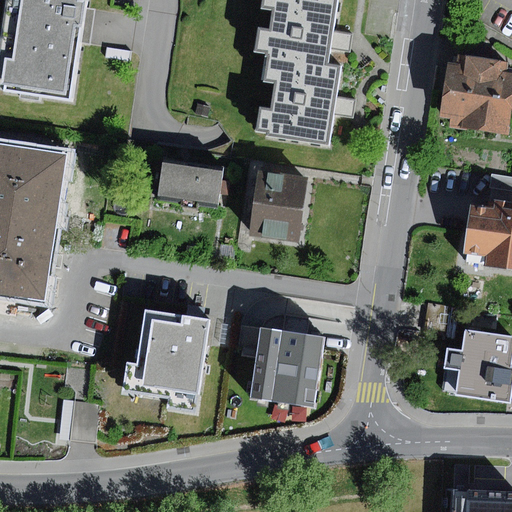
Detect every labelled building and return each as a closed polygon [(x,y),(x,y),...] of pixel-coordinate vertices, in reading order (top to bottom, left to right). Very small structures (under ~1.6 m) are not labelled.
[(85,0),(7,0),(0,52),(0,91),(21,94),(21,98),(40,101),(41,97),(71,101),(82,24),(85,0)] [(334,32),(338,0),(263,0),(263,8),(275,10),(272,31),(259,30),(256,52),(269,54),(268,58),(329,66),(332,49),(333,41),(334,32)] [(352,34),(334,32),(333,41),(332,49),(350,52),(352,34)] [(107,48),(105,58),(129,61),(131,52),(107,48)] [(451,127),(510,136),(511,123),(511,72),(509,72),(511,63),(458,55),(456,66),(449,64),(442,116),(453,118),(451,127)] [(267,138),(332,146),(336,115),(337,106),(338,98),(342,67),(329,66),(268,58),(265,83),(275,84),(272,110),(261,109),(258,133),(267,134),(267,138)] [(355,100),(338,98),(337,106),(336,115),(353,117),(355,100)] [(199,104),(196,112),(208,116),(210,107),(199,104)] [(0,293),(46,301),(67,155),(0,144),(0,293)] [(159,201),(218,208),(223,166),(164,158),(159,201)] [(258,170),(249,236),(299,242),(307,177),(258,170)] [(511,177),(492,174),(490,187),(511,190),(511,177)] [(485,266),(511,269),(511,203),(489,200),(488,207),(472,205),(465,252),(487,255),(485,266)] [(221,245),(218,259),(233,262),(235,248),(221,245)] [(452,307),(427,303),(423,335),(448,338),(452,307)] [(188,307),(186,318),(204,321),(206,310),(188,307)] [(172,408),(194,411),(209,322),(204,321),(186,318),(150,312),(141,366),(129,364),(125,392),(174,400),(172,408)] [(258,351),(261,329),(252,328),(241,326),(237,348),(258,351)] [(258,351),(251,400),(316,409),(327,338),(261,329),(258,351)] [(511,366),(511,367),(511,366),(511,336),(465,329),(461,351),(449,350),(446,368),(461,370),(457,396),(511,404),(511,366)] [(100,404),(64,401),(60,440),(85,442),(96,443),(100,404)] [(511,511),(511,492),(453,491),(452,511),(511,511)]
